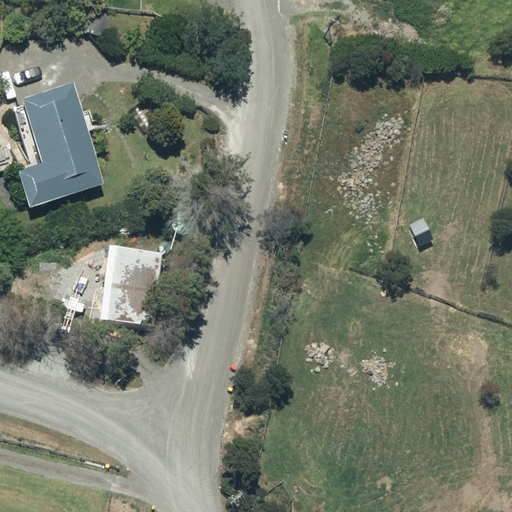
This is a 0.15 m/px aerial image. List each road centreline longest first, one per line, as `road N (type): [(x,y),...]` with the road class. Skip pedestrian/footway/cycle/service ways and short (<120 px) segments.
road 1 (residential): [(249,0),(263,86),(252,203),(211,370),(151,464)]
road 2 (residential): [(0,382),(95,424),(151,464)]
